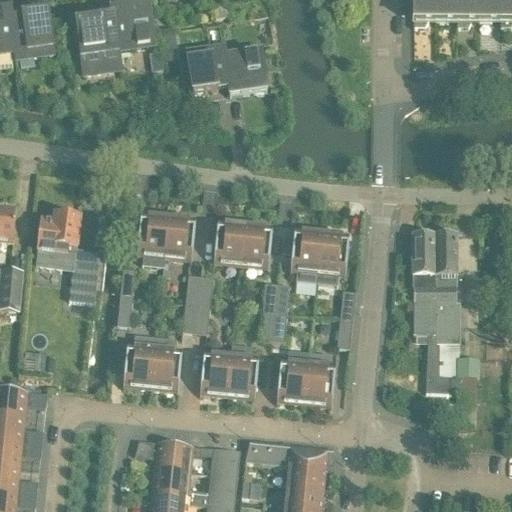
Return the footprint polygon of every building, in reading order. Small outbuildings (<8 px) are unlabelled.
[(435,26),(436,26),(435,0),(413,0),(413,32),(414,32),(415,32),(425,32),(428,26),(435,26)] [(435,0),(436,26),(456,26),(457,33),(457,32),(457,0),(435,0)] [(457,0),(457,32),(458,32),(468,32),(471,26),(478,26),(479,26),(479,0),(457,0)] [(479,0),(479,26),(500,26),(500,33),(501,33),(500,0),(479,0)] [(511,0),(500,0),(501,33),(501,32),(511,32),(511,30),(511,0)] [(148,8),(111,13),(120,73),(121,73),(118,55),(154,50),(148,8)] [(213,11),(215,22),(229,21),(227,10),(213,11)] [(16,64),(9,13),(0,14),(0,57),(14,55),(16,64)] [(10,13),(9,13),(16,64),(53,59),(47,16),(11,21),(10,13)] [(120,73),(111,13),(112,21),(76,26),(84,79),(120,73)] [(230,101),(223,50),(187,55),(192,97),(228,93),(229,101),(230,101)] [(224,50),(223,50),(230,101),(267,96),(261,53),(225,58),(224,50)] [(3,214),(0,213),(0,246),(12,248),(15,215),(13,214),(11,212),(5,212),(3,214)] [(41,225),(36,268),(72,273),(68,305),(93,309),(99,257),(75,255),(80,221),(55,218),(54,226),(41,225)] [(142,270),(163,272),(168,221),(141,218),(137,260),(143,261),(142,270)] [(168,221),(163,272),(164,272),(165,263),(191,266),(195,224),(168,221)] [(213,268),(241,271),(245,229),(218,226),(213,268)] [(245,229),(241,271),(268,274),(272,232),(245,229)] [(295,286),(316,288),(322,237),(295,234),(290,276),(296,276),(295,286)] [(322,237),(316,288),(337,290),(338,281),(344,281),(349,240),(322,237)] [(434,309),(435,309),(435,308),(437,308),(436,348),(459,348),(459,307),(455,307),(455,291),(456,291),(455,279),(456,279),(456,238),(434,239),(434,309)] [(435,339),(435,309),(434,309),(434,239),(412,239),(412,287),(414,287),(413,339),(435,339)] [(0,278),(0,314),(19,316),(22,276),(0,274),(0,278)] [(123,274),(120,302),(132,304),(135,275),(123,274)] [(188,280),(185,309),(197,310),(200,281),(188,280)] [(200,281),(197,310),(210,311),(213,283),(200,281)] [(265,288),(262,317),(274,318),(277,289),(265,288)] [(277,289),(274,318),(287,319),(290,291),(277,289)] [(343,296),(340,324),(352,326),(355,297),(343,296)] [(132,304),(120,302),(117,331),(130,332),(132,304)] [(182,337),(194,339),(197,310),(185,309),(182,337)] [(197,310),(194,339),(207,340),(210,311),(197,310)] [(259,345),(271,346),(274,318),(262,317),(259,345)] [(274,318),(271,346),(284,348),(287,319),(274,318)] [(352,326),(340,324),(337,353),(349,354),(352,326)] [(123,391),(150,394),(155,342),(134,340),(133,350),(127,349),(123,391)] [(155,342),(150,394),(177,396),(181,355),(175,354),(176,344),(155,342)] [(200,399),(227,401),(232,350),(231,350),(230,360),(204,357),(200,399)] [(232,350),(227,401),(254,404),(258,362),(252,362),(253,352),(232,350)] [(277,406),(304,409),(309,358),(288,356),(287,365),(281,365),(277,406)] [(309,358),(304,409),(331,412),(335,370),(329,369),(330,360),(309,358)] [(437,361),(429,361),(427,360),(426,383),(425,397),(451,398),(452,382),(438,382),(438,371),(437,371),(437,361)] [(0,420),(24,423),(25,411),(45,413),(47,399),(0,394),(0,420)] [(0,420),(0,446),(42,450),(43,436),(23,434),(24,423),(0,420)] [(0,471),(19,473),(20,461),(40,463),(42,450),(0,446),(0,471)] [(155,463),(154,474),(190,478),(192,459),(212,461),(210,480),(237,482),(240,456),(138,446),(135,461),(155,463)] [(287,471),(285,491),(323,495),(325,476),(334,477),(333,455),(250,446),(245,467),(287,471)] [(0,471),(0,496),(36,500),(38,487),(18,485),(19,473),(0,471)] [(154,474),(151,499),(235,508),(237,482),(210,480),(208,498),(188,496),(190,478),(154,474)] [(243,487),(241,502),(249,503),(251,488),(243,487)] [(285,491),(283,511),(287,511),(321,511),(323,495),(285,491)] [(0,511),(14,511),(15,511),(22,511),(35,511),(36,500),(0,496),(0,511)] [(151,499),(149,511),(186,511),(186,509),(206,511),(234,511),(235,508),(151,499)]
